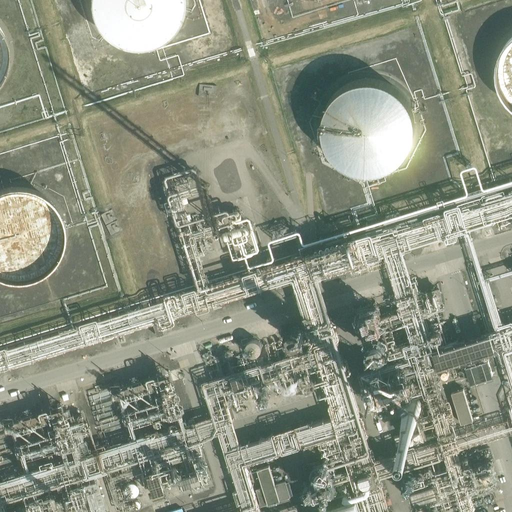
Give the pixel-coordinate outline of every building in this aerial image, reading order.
[(184,0),(90,0),(90,1),(91,5),(93,13),(95,19),(98,22),(100,26),(103,29),(107,33),(110,35),(117,39),(125,42),(131,43),(135,44),(139,44),(145,43),(153,41),(157,39),(162,36),(169,31),(173,27),(176,23),(180,16),(182,11),(183,6),(184,1),(184,0)] [(11,52),(10,47),(9,42),(7,34),(5,29),(2,25),(1,23),(0,21),(0,81),(2,79),(5,75),(7,70),(8,66),(9,61),(10,57),(11,52)] [(511,35),(511,36),(506,43),(503,47),(501,51),(499,56),(498,60),(497,65),(497,69),(497,74),(498,78),(499,83),(500,88),(502,91),(505,96),(510,102),(511,104),(511,35)] [(418,124),(417,119),(417,115),(416,111),(414,105),(412,101),(409,96),(406,93),(403,90),(396,84),(390,81),(387,79),(379,77),(375,77),(370,76),(366,77),(361,77),(354,79),(351,81),(345,84),(340,87),(338,90),(334,93),(332,96),(329,101),(327,105),(326,109),(324,114),(324,119),(323,124),(324,129),(324,133),(327,141),(329,146),(331,150),(333,153),(337,157),(341,160),(344,163),(351,167),(355,168),(360,170),(364,170),(370,171),(378,170),(383,169),(387,168),(393,165),(397,163),(400,160),(404,157),(408,153),(410,150),(412,146),(414,142),(416,134),(417,129),(418,124)] [(64,231),(64,226),(63,221),(61,213),(59,208),(57,205),(54,202),(51,198),(45,192),(41,190),(36,188),(32,186),(28,185),(24,184),(19,183),(15,183),(10,184),(6,185),(0,187),(0,186),(0,274),(5,276),(11,277),(15,278),(19,278),(25,277),(33,275),(37,273),(41,271),(45,268),(49,265),(53,262),(56,257),(60,250),(62,245),(63,240),(64,236),(64,231)] [(244,252),(258,248),(248,213),(241,215),(239,208),(216,214),(219,223),(214,224),(215,230),(219,229),(221,238),(232,235),(233,241),(238,240),(239,246),(242,245),(244,252)] [(276,222),(270,232),(284,240),(290,231),(276,222)] [(152,325),(156,336),(163,334),(159,323),(152,325)] [(121,370),(125,381),(129,380),(126,368),(121,370)] [(157,375),(134,382),(136,387),(158,380),(157,375)] [(473,420),(464,388),(451,392),(461,423),(473,420)] [(151,395),(139,398),(140,403),(145,402),(152,399),(151,395)] [(160,409),(157,398),(152,399),(155,411),(160,409)] [(155,411),(152,399),(145,402),(149,413),(155,411)] [(145,402),(140,403),(144,414),(149,413),(145,402)] [(256,489),(262,506),(290,497),(290,496),(294,495),(290,481),(286,482),(286,481),(275,484),(269,465),(257,469),(262,487),(256,489)] [(179,473),(184,489),(201,483),(195,467),(179,473)] [(483,494),(506,488),(501,468),(478,474),(483,494)] [(154,499),(166,496),(161,477),(149,481),(154,499)] [(125,501),(138,498),(135,485),(122,488),(125,501)] [(360,511),(357,498),(320,510),(320,511),(360,511)]
